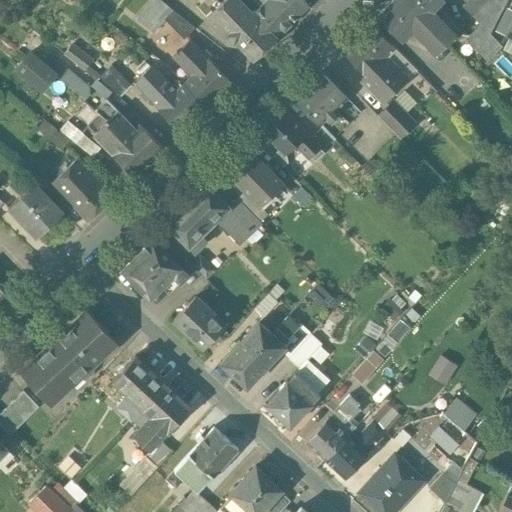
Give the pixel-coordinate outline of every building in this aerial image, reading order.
[(161,0),(154,0),(137,19),(153,33),(165,20),(173,11),(161,0)] [(265,0),(261,5),(255,10),(251,11),(239,0),(222,0),(206,16),(225,36),(226,35),(233,42),(235,40),(254,59),(293,21),(273,0),(265,0)] [(309,5),(304,0),(273,0),(293,21),(309,5)] [(403,0),(393,0),(378,15),(401,39),(413,28),(422,19),(403,0)] [(442,0),(403,0),(422,19),(432,10),(442,0)] [(471,0),(463,8),(479,24),(490,35),(508,0),(471,0)] [(453,32),(432,10),(422,19),(444,41),(453,32)] [(194,28),(173,11),(165,20),(185,38),(194,28)] [(444,41),(422,19),(413,28),(434,50),(444,41)] [(366,74),(387,56),(395,47),(370,22),(342,50),(366,74)] [(490,35),(479,24),(465,38),(488,60),(501,47),(490,35)] [(73,41),(64,52),(86,70),(95,58),(73,41)] [(230,82),(190,41),(173,58),(191,76),(184,83),(205,106),(230,82)] [(70,70),(62,80),(55,74),(62,66),(37,45),(16,69),(73,115),(95,90),(70,70)] [(419,45),(406,58),(418,70),(431,57),(419,45)] [(387,56),(366,74),(361,79),(383,101),(407,77),(387,56)] [(448,75),(431,57),(418,70),(435,88),(448,75)] [(151,65),(134,81),(140,89),(141,89),(158,72),(151,65)] [(131,83),(112,66),(101,78),(103,80),(121,94),(131,83)] [(176,91),(158,72),(141,89),(140,89),(181,129),(205,106),(184,83),(176,91)] [(347,98),(322,72),(295,99),(319,124),(325,119),(328,123),(339,113),(335,109),(347,98)] [(416,122),(393,99),(378,114),(400,137),(416,122)] [(320,147),(284,110),(262,131),(285,155),(294,146),(307,159),(320,147)] [(149,132),(130,116),(126,119),(118,111),(109,119),(149,160),(163,146),(149,132)] [(102,112),(89,124),(96,132),(109,119),(102,112)] [(149,160),(109,119),(96,132),(95,133),(135,174),(149,160)] [(67,142),(45,121),(38,128),(60,150),(67,142)] [(85,134),(68,121),(60,130),(77,143),(85,134)] [(337,143),(327,153),(335,161),(346,151),(337,143)] [(283,182),(253,151),(230,173),(246,189),(260,204),(283,182)] [(113,195),(77,157),(51,182),(87,220),(113,195)] [(63,212),(34,182),(8,207),(37,237),(63,212)] [(237,198),(228,206),(208,185),(194,198),(216,221),(239,244),(261,223),(252,213),(237,198)] [(260,204),(246,189),(237,198),(252,213),(260,204)] [(194,198),(175,217),(174,216),(166,224),(174,232),(174,231),(195,252),(207,241),(201,235),(216,221),(194,198)] [(188,274),(153,238),(122,268),(151,297),(163,285),(170,292),(188,274)] [(215,270),(201,256),(193,264),(207,278),(215,270)] [(269,293),(255,308),(263,315),(277,300),(269,293)] [(224,323),(195,296),(174,319),(203,346),(224,323)] [(86,306),(17,368),(51,405),(119,342),(86,306)] [(239,341),(229,352),(230,352),(220,363),(233,375),(271,334),(258,322),(240,341),(239,341)] [(288,340),(276,328),(271,334),(283,345),(288,340)] [(271,334),(233,375),(247,387),(257,377),(267,367),(267,366),(284,346),(283,345),(271,334)] [(310,334),(288,358),(300,369),(308,360),(322,344),(310,334)] [(166,382),(135,355),(112,380),(127,395),(116,407),(131,420),(142,409),(142,408),(166,382)] [(300,369),(288,382),(287,381),(266,404),(290,428),(312,404),(311,403),(319,395),(317,393),(329,380),(308,360),(300,369)] [(191,405),(166,382),(142,408),(142,409),(150,416),(135,433),(152,447),(191,405)] [(24,391),(0,414),(0,423),(11,435),(39,407),(24,391)] [(361,409),(349,398),(340,407),(352,418),(361,409)] [(475,415),(457,400),(445,414),(463,429),(475,415)] [(340,407),(329,419),(341,430),(352,418),(340,407)] [(444,413),(419,443),(425,448),(429,444),(447,460),(467,432),(463,429),(445,414),(444,413)] [(329,419),(307,442),(325,459),(347,436),(341,430),(329,419)] [(347,436),(325,459),(343,476),(386,430),(375,419),(354,442),(347,436)] [(215,427),(177,469),(189,480),(203,465),(213,475),(238,448),(215,427)] [(483,431),(474,427),(469,435),(477,442),(483,431)] [(173,451),(161,440),(147,455),(159,466),(173,451)] [(395,453),(360,491),(383,511),(391,511),(422,478),(395,453)] [(458,478),(458,479),(465,483),(477,462),(469,458),(458,478)] [(283,490),(256,465),(231,492),(233,493),(221,506),(227,511),(253,511),(262,511),(267,508),(282,491),(283,490)] [(447,468),(429,488),(445,502),(458,479),(458,478),(447,468)] [(458,479),(445,502),(444,504),(455,510),(459,511),(475,511),(485,494),(465,483),(458,479)] [(69,509),(46,486),(31,500),(41,511),(85,511),(86,511),(76,502),(69,509)] [(186,498),(184,496),(178,503),(187,511),(195,511),(207,500),(195,489),(186,498)] [(282,491),(267,508),(271,511),(280,511),(292,500),(282,491)] [(511,511),(511,495),(508,493),(499,510),(504,511),(511,511)] [(16,497),(4,508),(8,511),(27,511),(28,511),(16,497)] [(215,511),(218,509),(207,500),(195,511),(215,511)]
